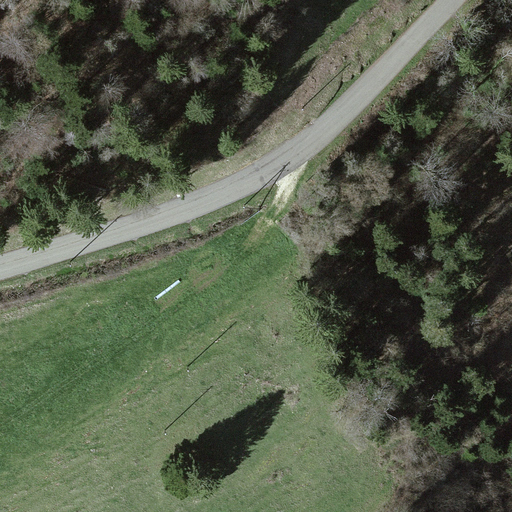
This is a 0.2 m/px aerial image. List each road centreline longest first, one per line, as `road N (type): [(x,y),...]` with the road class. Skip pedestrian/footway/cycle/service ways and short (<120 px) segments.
road 1 (unclassified): [(0,267),(188,205),(264,168),(372,88),(458,0)]
road 2 (track): [(0,423),(204,275),(271,205),(292,151)]
